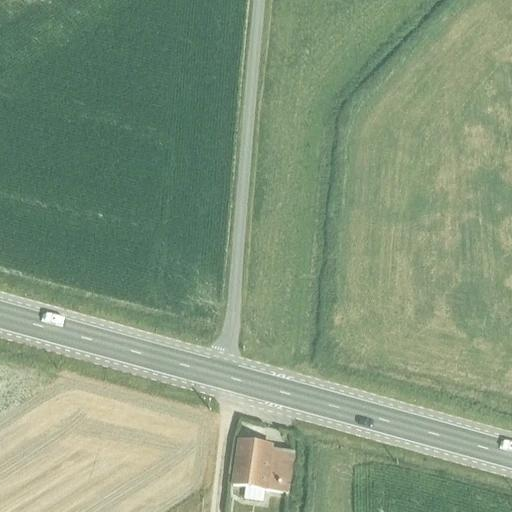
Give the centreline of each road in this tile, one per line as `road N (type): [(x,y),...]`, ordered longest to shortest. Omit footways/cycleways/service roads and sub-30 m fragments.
road 1 (unclassified): [(259,0),(229,378)]
road 2 (primary): [(229,378),(511,456)]
road 3 (primary): [(0,315),(229,378)]
road 4 (track): [(216,511),(229,378)]
